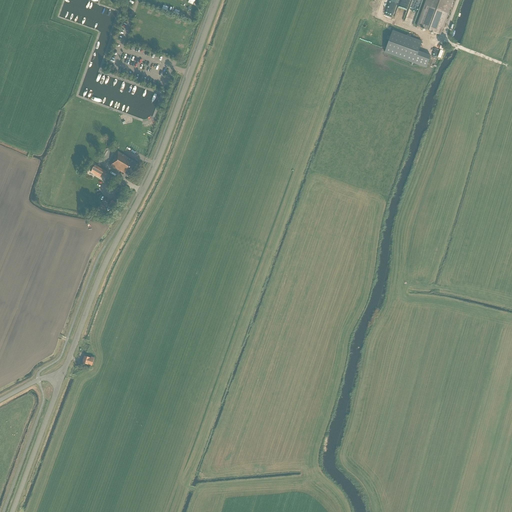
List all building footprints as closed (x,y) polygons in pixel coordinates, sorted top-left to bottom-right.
[(440,35),(444,25),(453,0),(426,0),(424,5),(425,5),(417,26),(440,35)] [(414,24),(419,10),(413,8),(412,12),(411,12),(408,22),(414,24)] [(422,42),(393,31),(385,52),(414,63),(422,42)] [(125,173),(130,176),(137,164),(132,161),(132,160),(118,152),(112,161),(113,162),(110,166),(122,172),(121,174),(123,175),(124,174),(125,173)] [(101,175),(104,177),(106,172),(95,165),(92,170),(91,172),(100,178),(101,175)] [(91,357),(91,358),(85,356),(83,363),(92,366),(94,358),(91,357)]
